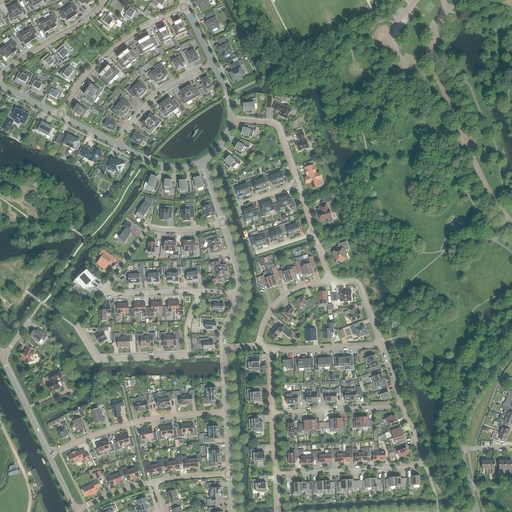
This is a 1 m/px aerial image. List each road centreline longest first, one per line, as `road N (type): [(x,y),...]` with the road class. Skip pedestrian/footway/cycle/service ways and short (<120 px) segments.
road 1 (residential): [(511,221),(485,184),(436,74),(433,41),(443,0)]
road 2 (residential): [(102,294),(78,327),(94,355),(107,359),(185,353),(199,291)]
road 3 (residential): [(275,474),(423,464),(402,405)]
road 4 (residential): [(49,453),(131,423),(227,412)]
road 5 (residential): [(60,115),(101,57),(183,6)]
road 6 (residential): [(102,294),(147,228),(223,221)]
road 7 (residential): [(271,413),(402,405)]
road 8 (residential): [(0,76),(104,0)]
road 9 (residential): [(116,143),(157,93),(212,63)]
road 10 (tertiary): [(460,449),(465,408),(511,342)]
